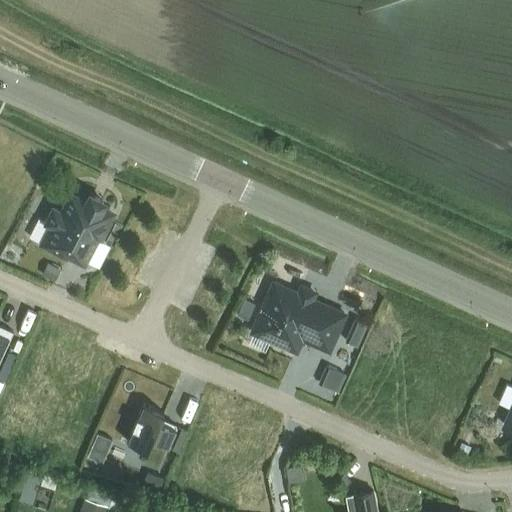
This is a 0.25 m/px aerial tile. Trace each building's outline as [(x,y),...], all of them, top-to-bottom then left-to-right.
[(1,180),(12,160),(0,153),(0,207),(11,213),(22,191),(1,180)] [(52,224),(42,242),(68,255),(69,253),(84,260),(96,237),(99,239),(113,213),(102,207),(103,203),(102,199),(93,194),(89,196),(86,201),(71,193),(61,211),(57,209),(52,211),(48,218),(50,223),(52,224)] [(11,243),(8,259),(22,261),(24,245),(11,243)] [(55,280),(60,269),(47,263),(42,273),(55,280)] [(298,292),(274,281),(252,330),(296,349),(302,337),(329,348),(345,313),(312,298),(314,292),(313,290),(303,286),(301,287),(298,292)] [(244,298),(237,315),(248,319),(255,303),(244,298)] [(355,317),(345,339),(357,345),(367,323),(355,317)] [(0,360),(13,330),(0,324),(0,360)] [(451,392),(469,351),(443,340),(420,391),(431,396),(436,385),(451,392)] [(96,365),(52,345),(40,370),(83,390),(78,401),(88,406),(96,388),(87,384),(96,365)] [(0,377),(6,381),(18,356),(9,352),(0,370),(0,377)] [(326,365),(319,381),(339,390),(345,374),(326,365)] [(511,385),(506,383),(498,402),(511,408),(504,424),(511,427),(511,385)] [(127,441),(148,450),(152,440),(169,447),(176,429),(159,422),(163,413),(143,404),(127,441)] [(181,428),(172,449),(179,451),(187,431),(181,428)] [(90,453),(106,459),(115,434),(99,429),(90,453)] [(461,442),(458,449),(468,453),(471,446),(461,442)] [(307,477),(306,460),(290,461),(291,478),(307,477)] [(27,471),(18,498),(48,508),(54,489),(39,483),(42,474),(27,471)] [(146,471),(141,484),(157,490),(162,477),(146,471)] [(343,488),(352,479),(344,472),(335,481),(343,488)] [(377,511),(373,489),(354,493),(357,511),(377,511)] [(106,511),(108,505),(95,501),(84,497),(79,511),(106,511)]
